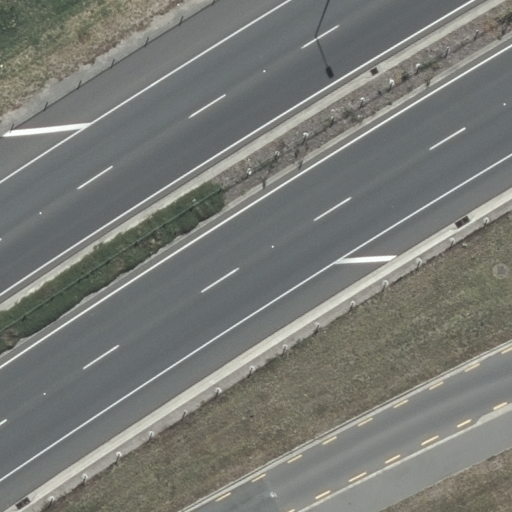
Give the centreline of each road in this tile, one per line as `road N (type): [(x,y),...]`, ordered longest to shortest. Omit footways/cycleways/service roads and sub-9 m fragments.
road 1 (trunk): [(511,101),(171,311),(0,427)]
road 2 (trunk): [(0,224),(353,0)]
road 3 (residential): [(511,373),(237,511)]
